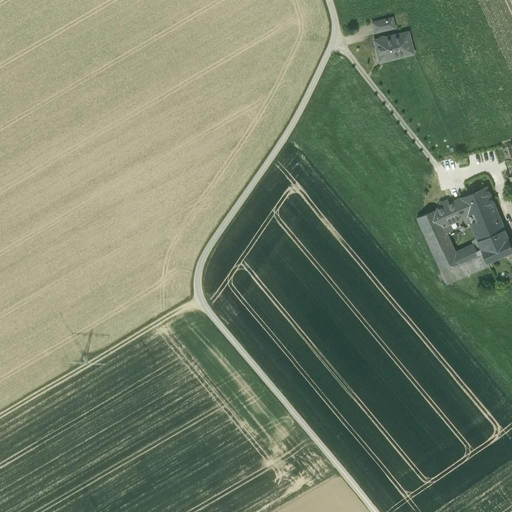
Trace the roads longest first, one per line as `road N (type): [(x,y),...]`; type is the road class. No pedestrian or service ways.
road 1 (unclassified): [(327,0),(333,36),(291,128),(202,257),(196,300),(374,511)]
road 2 (track): [(196,300),(0,415)]
